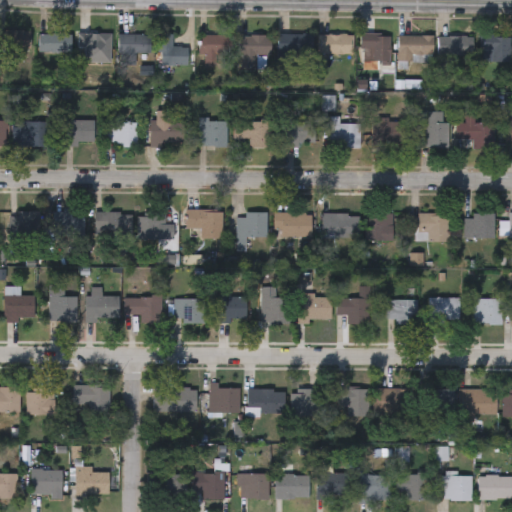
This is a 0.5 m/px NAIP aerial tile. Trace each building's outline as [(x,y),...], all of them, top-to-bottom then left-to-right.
[(29,51),(2,51),(2,32),(29,32),(29,51)] [(93,34),(93,45),(106,45),(106,64),(77,64),(77,34),(93,34)] [(37,53),(37,35),(70,35),(70,53),(37,53)] [(134,65),(117,65),(117,35),(150,35),(150,54),(134,54),(134,65)] [(186,48),(186,66),(158,66),(158,35),(172,35),(172,48),(186,48)] [(215,56),(215,65),(205,65),(205,56),(198,56),(198,35),(230,35),(230,56),(215,56)] [(276,63),(276,35),(312,35),(312,55),(304,55),(304,63),(276,63)] [(389,61),(360,61),(360,35),(389,35),(389,61)] [(317,54),(317,36),(351,36),(351,54),(317,54)] [(510,63),(479,63),(479,36),(510,36),(510,63)] [(238,37),(268,37),(268,57),(256,57),(256,68),(238,68),(238,37)] [(431,37),(431,60),(397,60),(397,37),(431,37)] [(471,37),(471,56),(436,56),(436,37),(471,37)] [(446,113),(445,147),(419,147),(419,113),(446,113)] [(136,124),(136,146),(106,146),(106,117),(118,117),(118,124),(136,124)] [(337,124),(360,124),(360,148),(328,148),(328,118),(337,118),(337,124)] [(149,145),(149,120),(183,120),(183,145),(149,145)] [(198,147),(198,120),(225,120),(225,147),(198,147)] [(370,146),(370,120),(405,120),(405,146),(370,146)] [(93,145),(62,145),(62,121),(93,121),(93,145)] [(49,123),(48,148),(10,147),(11,122),(49,123)] [(233,122),(269,122),(269,148),(249,147),(249,139),(233,139),(233,122)] [(314,122),(314,146),(284,146),(284,122),(314,122)] [(488,124),(488,150),(471,150),(471,140),(455,140),(455,124),(488,124)] [(185,230),(185,211),(222,211),(222,240),(201,240),(201,230),(185,230)] [(84,213),(84,240),(54,240),(54,213),(84,213)] [(131,237),(94,237),(94,213),(131,213),(131,237)] [(266,213),(266,239),(239,239),(239,213),(266,213)] [(7,240),(7,214),(40,214),(40,240),(7,240)] [(280,239),(280,232),(273,232),(273,214),(311,214),(311,239),(280,239)] [(322,238),(322,215),(356,215),(356,238),(322,238)] [(367,215),(392,215),(392,241),(367,241),(367,215)] [(447,242),(416,242),(416,215),(447,215),(447,242)] [(463,239),(463,215),(493,215),(493,239),(463,239)] [(175,241),(136,241),(136,217),(175,217),(175,241)] [(48,322),(48,286),(68,286),(68,322),(48,322)] [(3,322),(3,287),(19,287),(19,296),(33,296),(33,322),(3,322)] [(329,321),(297,321),(297,296),(329,296),(329,321)] [(97,317),(100,297),(117,299),(114,319),(97,317)] [(287,297),(287,323),(260,323),(260,297),(287,297)] [(139,323),(139,316),(123,316),(123,298),(160,298),(160,323),(139,323)] [(214,298),(243,298),(243,324),(214,324),(214,298)] [(458,298),(458,322),(427,322),(427,298),(458,298)] [(345,324),(345,316),(335,316),(335,299),(367,299),(367,324),(345,324)] [(500,299),(500,325),(472,325),(472,299),(500,299)] [(203,300),(203,324),(173,324),(173,300),(203,300)] [(416,300),(416,322),(385,322),(385,300),(416,300)] [(217,389),(238,389),(238,413),(208,413),(208,384),(217,384),(217,389)] [(85,413),(85,405),(72,405),(72,386),(107,386),(107,413),(85,413)] [(195,412),(152,412),(152,388),(195,389),(195,412)] [(367,388),(367,421),(346,421),(346,408),(336,408),(336,388),(367,388)] [(58,389),(58,415),(25,416),(25,389),(58,389)] [(378,415),(378,389),(406,389),(406,415),(378,415)] [(452,389),(452,422),(434,422),(434,389),(452,389)] [(283,416),(246,416),(246,390),(283,390),(283,416)] [(315,415),(289,415),(289,390),(315,390),(315,415)] [(495,416),(474,416),(474,422),(458,422),(458,390),(495,390),(495,416)] [(511,390),(511,417),(501,417),(501,390),(511,390)] [(107,473),(107,497),(73,497),(73,467),(90,467),(90,473),(107,473)] [(60,470),(60,498),(29,498),(29,470),(60,470)] [(347,496),(315,496),(315,472),(347,472),(347,496)] [(0,474),(16,474),(16,499),(0,499),(0,474)] [(180,496),(150,496),(150,474),(180,474),(180,496)] [(202,500),(202,490),(191,490),(191,474),(224,474),(224,500),(202,500)] [(266,474),(266,498),(236,498),(236,474),(266,474)] [(303,499),(274,499),(274,475),(303,475),(303,499)] [(355,500),(356,475),(388,475),(388,500),(355,500)] [(425,502),(401,502),(401,475),(425,475),(425,502)] [(469,501),(439,501),(439,476),(469,476),(469,501)] [(477,476),(510,476),(510,500),(477,500),(477,476)]
